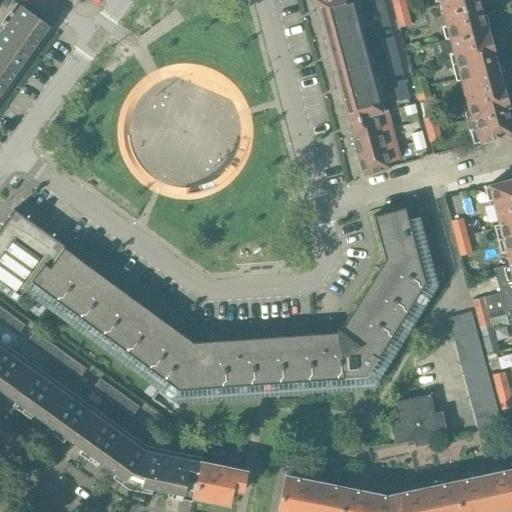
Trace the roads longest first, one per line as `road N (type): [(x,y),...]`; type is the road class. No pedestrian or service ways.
road 1 (residential): [(317,211),(329,251),(311,282),(201,287),(11,149)]
road 2 (residential): [(317,211),(263,0)]
road 3 (residential): [(317,211),(478,164)]
road 4 (residential): [(11,149),(94,35)]
